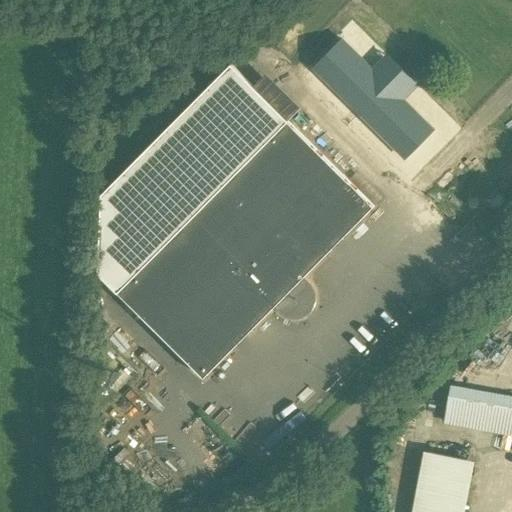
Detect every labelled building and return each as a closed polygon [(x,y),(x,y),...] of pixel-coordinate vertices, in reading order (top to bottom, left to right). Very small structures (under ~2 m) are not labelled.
[(274,48),(289,34),(275,20),(261,34),(274,48)] [(232,65),(101,198),(98,273),(117,293),(204,379),(374,207),(287,121),(232,65)] [(362,105),(390,133),(419,104),(391,77),(362,105)] [(511,433),(511,393),(454,383),(447,422),(511,433)] [(455,511),(467,457),(426,450),(413,511),(455,511)]
